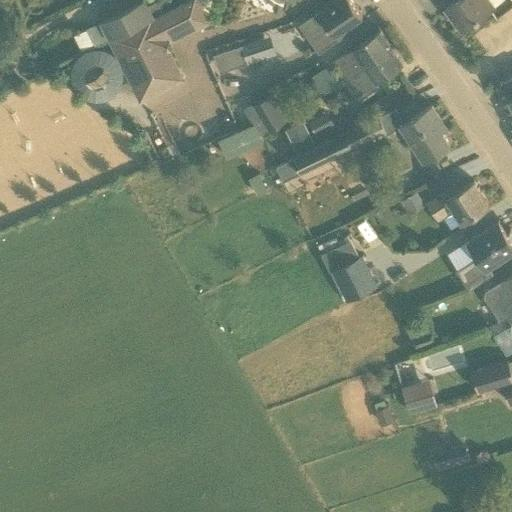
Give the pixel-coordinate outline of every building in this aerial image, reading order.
[(91,0),(97,10),(107,5),(105,0),(104,0),(91,0)] [(107,39),(154,15),(145,0),(138,0),(97,21),(107,39)] [(170,37),(176,40),(211,21),(199,0),(183,0),(154,15),(107,39),(139,100),(183,77),(166,45),(170,37)] [(349,29),(347,25),(363,14),(353,0),(333,0),(319,10),(319,11),(304,21),(313,35),(310,37),(319,50),(349,29)] [(490,0),(455,0),(446,7),(462,29),(494,5),(490,0)] [(332,61),(344,78),(351,74),(355,80),(360,77),(359,76),(369,69),(367,65),(393,47),(380,28),(353,47),(357,53),(348,59),(344,53),(332,61)] [(218,73),(266,57),(259,38),(212,53),(218,73)] [(404,62),(393,47),(367,65),(369,69),(359,76),(360,77),(355,80),(351,74),(344,78),(348,84),(349,84),(358,97),(379,82),(377,80),(404,62)] [(511,75),(501,81),(509,97),(511,103),(511,75)] [(379,88),(384,103),(411,95),(406,80),(379,88)] [(270,94),(252,105),(269,132),(286,121),(270,94)] [(234,128),(233,104),(200,105),(201,129),(234,128)] [(432,104),(401,124),(424,160),(451,143),(436,120),(441,117),(432,104)] [(325,114),(310,123),(316,132),(330,124),(325,114)] [(363,145),(388,133),(379,115),(354,127),(363,145)] [(303,119),(286,128),(296,150),(314,141),(303,119)] [(331,158),(323,142),(278,165),(285,179),(299,172),(300,174),(331,158)] [(426,162),(404,176),(409,185),(432,171),(426,162)] [(462,220),(472,213),(489,202),(474,179),(461,188),(457,183),(428,202),(438,217),(454,207),(462,220)] [(401,199),(410,213),(425,203),(417,190),(401,199)] [(500,218),(478,232),(469,238),(480,255),(459,269),(470,287),(493,272),(488,264),(511,248),(511,228),(511,227),(507,230),(500,218)] [(361,254),(330,270),(346,301),(377,285),(361,254)] [(511,274),(488,290),(486,295),(503,321),(511,314),(511,274)] [(439,342),(434,328),(433,329),(410,337),(414,350),(439,342)] [(511,378),(506,362),(505,360),(469,371),(475,389),(511,378)] [(508,403),(511,402),(511,380),(502,384),(508,403)] [(426,381),(403,387),(409,411),(432,404),(426,381)] [(378,409),(377,410),(382,423),(395,418),(390,405),(388,405),(378,409)] [(438,470),(452,466),(471,460),(466,442),(447,447),(433,451),(438,470)]
